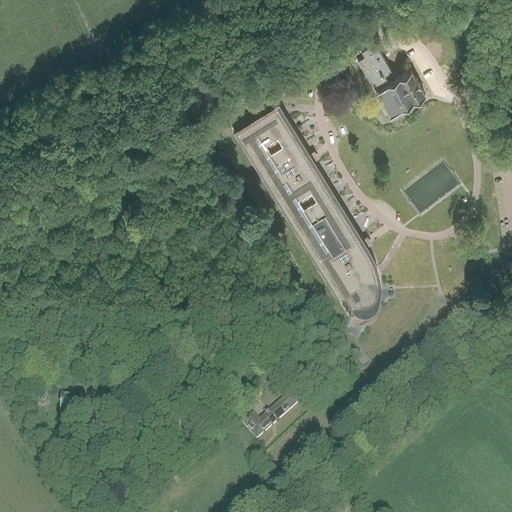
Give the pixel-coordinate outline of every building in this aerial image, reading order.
[(404,106),(425,94),(420,85),(420,84),(416,78),(410,68),(395,77),(390,70),(391,69),(375,41),(354,53),(357,58),(371,82),(372,81),(376,88),(375,89),(390,114),(391,113),(404,106)] [(321,271),(327,280),(336,295),(350,318),(366,316),(368,316),(370,315),(372,314),(373,313),(375,311),(376,310),(376,308),(377,306),(378,297),(378,289),(377,280),(375,273),(373,266),(370,259),(367,252),(361,243),(345,217),(321,179),(299,143),(275,104),(234,129),(248,153),(263,177),(278,201),(292,224),(307,248),(321,271)] [(84,416),(86,396),(61,394),(59,414),(84,416)] [(257,439),(297,403),(289,394),(259,420),(253,413),(248,417),(246,415),(240,420),(257,439)] [(105,489),(113,481),(105,474),(98,481),(96,479),(93,482),(99,488),(101,485),(105,489)]
